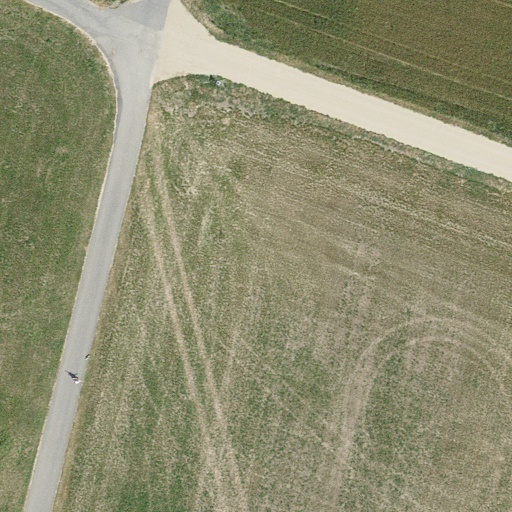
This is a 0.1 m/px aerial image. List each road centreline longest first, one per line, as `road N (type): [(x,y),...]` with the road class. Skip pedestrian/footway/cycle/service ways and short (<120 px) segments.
road 1 (unclassified): [(153,40),(42,511)]
road 2 (track): [(511,169),(153,40)]
